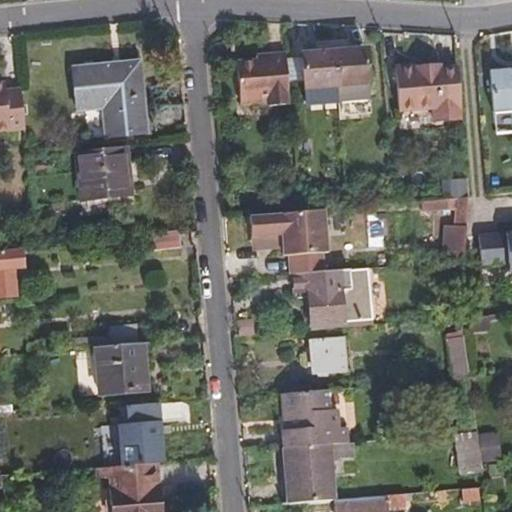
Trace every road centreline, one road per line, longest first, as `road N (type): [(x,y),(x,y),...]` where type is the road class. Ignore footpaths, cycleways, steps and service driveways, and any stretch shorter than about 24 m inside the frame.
road 1 (residential): [(184,6),(225,511)]
road 2 (residential): [(184,6),(463,23),(511,15)]
road 3 (residential): [(0,21),(184,6)]
